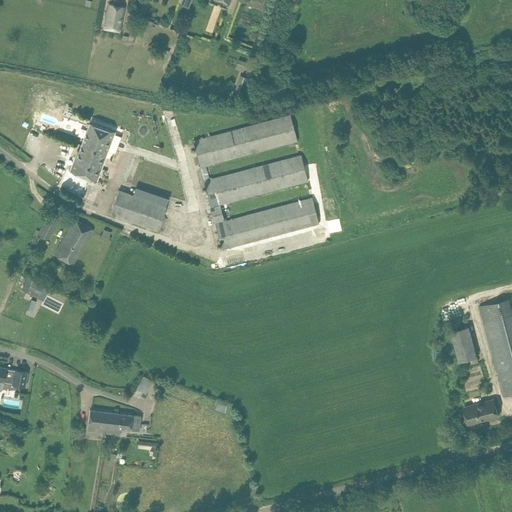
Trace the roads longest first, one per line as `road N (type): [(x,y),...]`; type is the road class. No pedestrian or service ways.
road 1 (unclassified): [(260,511),(511,446)]
road 2 (residential): [(0,349),(134,405)]
